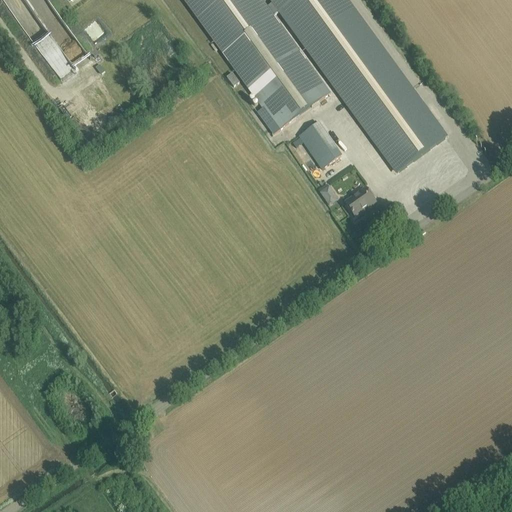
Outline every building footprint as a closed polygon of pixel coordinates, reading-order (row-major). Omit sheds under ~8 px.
[(268,0),(272,5),(267,8),(261,0),(181,0),(221,55),(222,54),(274,17),(278,14),(296,0),(268,0)] [(347,0),(296,0),(278,14),(396,176),(448,138),(347,0)] [(330,95),(274,17),(222,54),(262,110),(258,114),(274,136),(330,95)] [(62,79),(90,57),(68,30),(56,40),(62,47),(58,50),(62,55),(58,58),(56,56),(52,59),(50,56),(55,52),(53,49),(48,54),(44,49),(40,52),(62,79)] [(227,79),(234,88),(240,84),(233,75),(227,79)] [(299,138),(322,170),(341,157),(318,125),(299,138)] [(329,187),(319,194),(329,208),(339,201),(329,187)] [(345,204),(355,218),(364,212),(364,211),(375,203),(377,206),(366,189),(345,204)]
